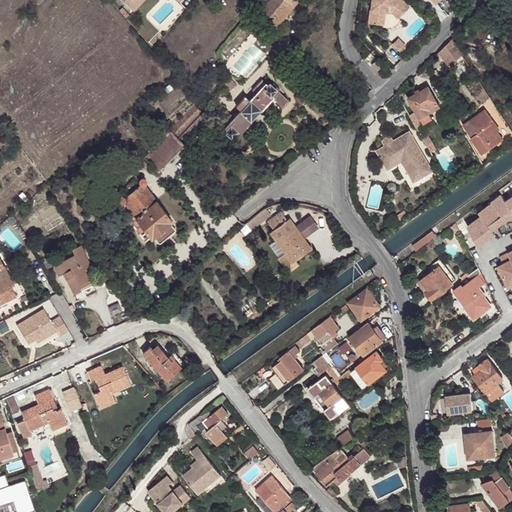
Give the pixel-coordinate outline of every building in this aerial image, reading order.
[(136,0),(135,0),(129,7),(133,11),(136,14),(143,6),(148,0),(142,0),(140,3),(136,0)] [(269,16),(280,24),(298,0),(272,0),(264,11),(269,16)] [(371,0),(368,23),(382,25),(384,12),(392,13),(398,19),(409,7),(402,0),(371,0)] [(439,0),(436,3),(441,9),(452,0),(439,0)] [(501,2),(499,0),(498,0),(495,0),(493,1),(492,4),(492,7),(493,8),(495,10),(499,10),(501,8),(502,5),(501,2)] [(120,10),(127,18),(130,15),(123,8),(120,10)] [(280,24),(269,16),(265,21),(276,29),(280,24)] [(399,38),(393,44),(400,51),(406,45),(399,38)] [(447,65),(463,56),(452,39),(439,53),(447,65)] [(382,67),(376,61),(372,65),(378,72),(382,67)] [(218,84),(226,92),(235,83),(226,76),(218,84)] [(234,140),(244,149),(250,142),(241,133),(273,98),(282,106),(287,100),(278,90),(279,89),(273,83),(271,85),(267,81),(265,83),(261,79),(252,90),(256,94),(250,100),(245,96),(236,106),(241,110),(235,117),(231,113),(221,123),(225,127),(223,130),(227,134),(226,135),(233,141),(234,140)] [(429,88),(410,99),(425,125),(434,119),(431,114),(441,108),(429,88)] [(456,99),(455,97),(455,96),(452,96),(449,97),(448,99),(448,100),(448,103),(451,104),(454,104),(456,102),(456,99)] [(193,103),(170,130),(171,131),(179,139),(203,112),(193,103)] [(472,139),(484,156),(504,140),(499,132),(491,122),(494,120),(487,110),(464,126),(472,137),(478,132),(479,134),(472,139)] [(209,118),(203,112),(179,139),(185,145),(209,118)] [(501,130),(494,120),(491,122),(499,132),(501,130)] [(179,139),(171,131),(170,132),(163,125),(158,131),(165,138),(146,160),(161,174),(186,147),(185,145),(179,139)] [(398,156),(402,162),(414,183),(434,171),(410,131),(393,141),(392,139),(387,136),(383,139),(383,144),(385,146),(376,151),(384,164),(398,156)] [(426,131),(421,133),(430,148),(435,144),(426,131)] [(377,156),(375,155),(374,155),(371,157),(371,159),(372,162),(374,164),(377,163),(379,161),(379,158),(377,156)] [(388,170),(402,162),(398,156),(384,164),(388,170)] [(161,244),(165,244),(176,236),(178,231),(175,226),(176,225),(148,188),(149,187),(150,185),(149,182),(147,181),(144,182),(143,185),(143,187),(128,200),(126,199),(123,199),(120,201),(120,204),(119,205),(147,244),(154,239),(155,241),(157,239),(161,244)] [(397,186),(395,184),(392,184),(390,185),(389,188),(390,191),(392,192),(395,192),(397,190),(397,186)] [(507,200),(503,193),(481,210),(483,214),(489,225),(498,219),(501,223),(511,215),(511,210),(507,200)] [(273,214),(268,207),(264,209),(247,222),(248,223),(252,228),(273,214)] [(394,219),(397,223),(400,220),(401,221),(408,215),(405,211),(398,216),(398,217),(394,219)] [(282,212),(269,221),(275,230),(271,232),(287,253),(294,263),(297,260),(314,248),(305,236),(298,226),(292,218),(288,220),(282,212)] [(493,235),(491,231),(489,225),(483,214),(469,224),(480,245),(493,235)] [(312,216),(298,226),(305,236),(320,226),(312,216)] [(491,231),(501,223),(498,219),(489,225),(491,231)] [(456,221),(450,225),(455,232),(460,228),(456,221)] [(417,250),(437,235),(432,229),(412,244),(417,250)] [(79,264),(82,269),(90,265),(80,245),(72,250),(74,254),(51,267),(57,276),(60,274),(79,264)] [(511,250),(501,256),(504,263),(498,265),(509,287),(511,285),(511,250)] [(294,263),(287,253),(280,258),(290,272),(299,265),(297,260),(294,263)] [(0,257),(0,302),(19,294),(14,283),(16,281),(3,256),(0,257)] [(88,284),(82,269),(79,264),(60,274),(71,296),(78,292),(77,290),(88,284)] [(430,290),(426,293),(431,300),(452,284),(439,266),(421,279),(430,290)] [(479,286),(485,281),(478,267),(469,275),(471,278),(464,284),(462,283),(454,290),(464,304),(463,306),(474,319),(491,306),(490,303),(479,286)] [(425,292),(426,293),(430,290),(421,279),(418,282),(425,291),(425,292)] [(90,286),(88,284),(77,290),(78,292),(90,286)] [(380,305),(368,289),(349,302),(362,319),(380,305)] [(43,309),(16,326),(28,344),(34,340),(54,328),(55,331),(59,336),(68,330),(59,316),(50,321),(43,309)] [(342,330),(331,315),(324,321),(309,332),(312,338),(314,341),(318,338),(325,347),(335,339),(339,335),(338,333),(342,330)] [(370,321),(349,337),(362,354),(383,339),(374,326),(370,321)] [(0,325),(0,332),(1,335),(9,331),(5,323),(0,325)] [(387,337),(378,324),(374,326),(383,339),(387,337)] [(54,328),(34,340),(37,343),(55,331),(54,328)] [(312,338),(309,332),(302,337),(306,342),(312,338)] [(328,351),(338,343),(335,339),(325,347),(328,351)] [(289,380),(305,367),(293,350),(298,347),(296,343),(282,354),(284,357),(272,365),(285,382),(289,380)] [(169,355),(162,347),(159,344),(154,348),(151,345),(144,351),(168,378),(184,364),(174,351),(171,353),(169,355)] [(164,345),(162,347),(169,355),(171,353),(164,345)] [(354,372),(363,386),(387,369),(381,360),(382,359),(381,358),(382,357),(379,353),(378,353),(376,352),(352,370),(354,372)] [(326,369),(331,365),(324,354),(314,361),(322,371),(326,369)] [(489,359),(481,365),(484,370),(476,376),(490,396),(497,391),(494,387),(504,379),(489,359)] [(334,380),(340,376),(331,365),(326,369),(332,379),(333,381),(334,380)] [(98,407),(113,399),(110,391),(113,390),(115,392),(130,385),(121,368),(104,376),(100,368),(86,376),(90,384),(95,381),(100,392),(93,396),(98,407)] [(338,385),(354,372),(352,370),(350,368),(340,376),(334,380),(338,385)] [(340,410),(349,403),(333,381),(332,379),(327,373),(308,387),(321,403),(333,419),(342,413),(340,410)] [(68,390),(56,394),(62,413),(74,409),(68,390)] [(471,393),(447,396),(448,413),(473,410),(471,393)] [(48,405),(53,403),(48,394),(33,402),(37,410),(20,418),(24,426),(29,435),(44,428),(42,425),(46,422),(50,430),(66,422),(60,413),(58,413),(53,415),(48,405)] [(11,396),(4,399),(11,412),(17,409),(11,396)] [(115,403),(113,399),(98,407),(100,411),(115,403)] [(58,413),(53,403),(48,405),(53,415),(58,413)] [(216,443),(227,436),(224,431),(228,427),(224,421),(231,416),(223,405),(212,414),(209,410),(193,422),(201,431),(206,427),(208,431),(207,432),(216,443)] [(0,462),(14,458),(12,451),(6,432),(0,418),(0,462)] [(66,422),(50,430),(52,434),(68,427),(66,422)] [(198,433),(190,423),(187,425),(187,428),(187,430),(187,433),(188,434),(192,438),(198,433)] [(29,435),(24,426),(16,430),(24,444),(31,440),(29,435)] [(12,430),(6,432),(12,451),(19,449),(12,430)] [(353,438),(347,430),(336,438),(342,446),(353,438)] [(365,444),(374,437),(369,430),(359,437),(365,444)] [(492,430),(469,434),(472,459),(496,456),(492,430)] [(511,447),(511,434),(510,432),(502,437),(510,452),(511,447)] [(229,438),(227,436),(216,443),(218,446),(229,438)] [(362,446),(365,451),(367,454),(379,444),(374,437),(365,444),(362,446)] [(245,454),(251,460),(258,453),(253,446),(245,454)] [(195,473),(192,469),(184,476),(198,495),(222,476),(200,447),(192,453),(199,461),(203,466),(195,473)] [(350,461),(340,447),(312,468),(325,485),(333,479),(337,483),(339,481),(339,482),(342,480),(338,476),(336,473),(351,462),(350,461)] [(365,451),(355,458),(360,466),(371,459),(367,454),(365,451)] [(406,466),(405,456),(397,458),(398,468),(406,466)] [(355,458),(350,461),(351,462),(336,473),(338,476),(342,480),(360,466),(355,458)] [(190,467),(192,469),(195,473),(203,466),(199,461),(190,467)] [(45,485),(38,468),(36,469),(39,477),(34,479),(37,488),(45,485)] [(39,477),(36,469),(31,471),(34,479),(39,477)] [(494,479),(495,481),(501,477),(497,471),(490,475),(494,479)] [(0,477),(0,489),(10,486),(6,475),(0,477)] [(166,486),(170,483),(172,481),(167,475),(148,489),(166,511),(171,511),(191,496),(181,484),(175,490),(171,493),(166,486)] [(274,492),(281,486),(272,475),(256,489),(275,511),(283,504),(274,492)] [(501,477),(495,481),(504,492),(510,489),(511,488),(503,476),(501,477)] [(481,484),(495,500),(504,492),(495,481),(494,479),(481,484)] [(0,489),(0,506),(15,501),(18,511),(28,511),(36,509),(26,480),(10,486),(0,489)] [(175,490),(170,483),(166,486),(171,493),(175,490)] [(51,491),(49,484),(45,485),(37,488),(39,495),(51,491)] [(291,497),(281,486),(274,492),(283,504),(291,497)] [(504,492),(495,500),(500,507),(510,499),(504,492)] [(484,511),(490,511),(491,511),(489,507),(484,502),(480,505),(484,511)] [(477,511),(477,510),(471,511),(470,503),(450,506),(451,508),(451,511),(477,511)]
